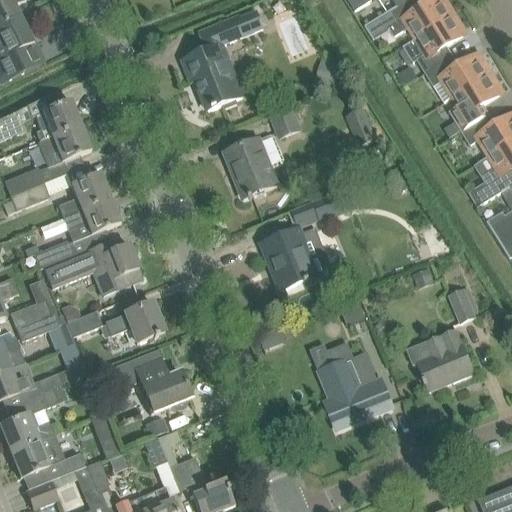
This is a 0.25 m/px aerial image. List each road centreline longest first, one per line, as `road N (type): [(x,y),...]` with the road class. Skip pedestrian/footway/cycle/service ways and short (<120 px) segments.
road 1 (tertiary): [(290,511),(90,0)]
road 2 (unclassified): [(308,511),(511,428)]
